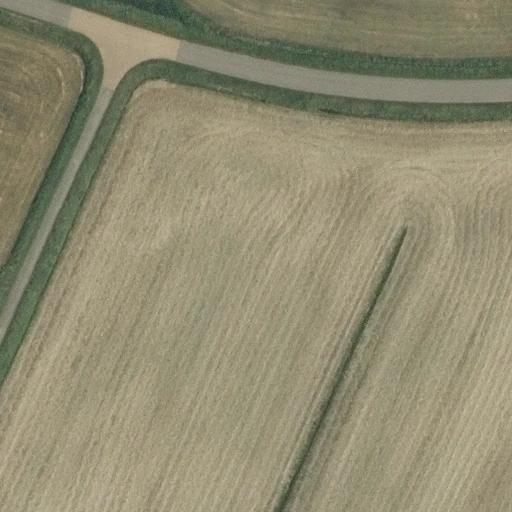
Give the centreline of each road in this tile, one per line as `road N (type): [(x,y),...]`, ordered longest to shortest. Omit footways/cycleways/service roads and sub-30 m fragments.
road 1 (tertiary): [(511,90),(375,90),(289,79),(129,40)]
road 2 (unclassified): [(0,327),(129,40)]
road 3 (tertiary): [(129,40),(2,0)]
